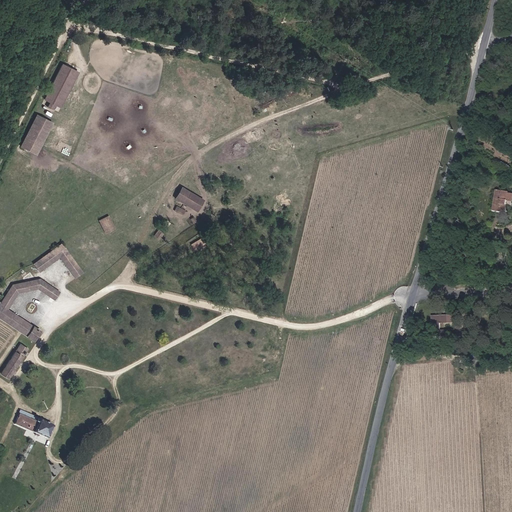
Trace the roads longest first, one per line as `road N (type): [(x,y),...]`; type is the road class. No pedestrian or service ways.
road 1 (unclassified): [(355,511),(483,45)]
road 2 (unknown): [(483,45),(260,121),(203,152),(161,198),(120,284)]
road 3 (unknown): [(120,284),(323,325),(415,293)]
